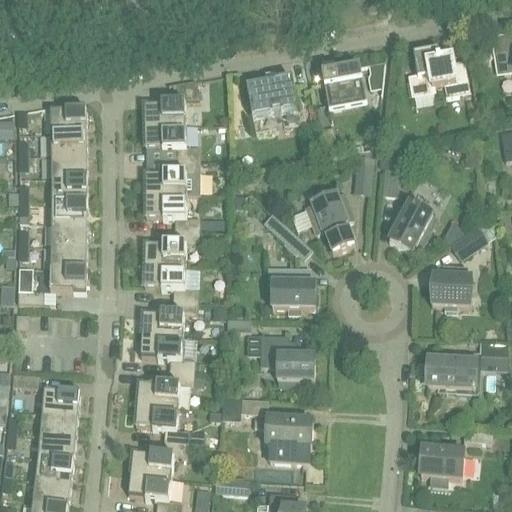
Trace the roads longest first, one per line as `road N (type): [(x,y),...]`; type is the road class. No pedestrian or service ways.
road 1 (residential): [(511,19),(104,92)]
road 2 (residential): [(105,348),(104,92)]
road 3 (residential): [(395,325),(404,305),(398,284),(380,272),(359,274),(344,290),(342,311),(355,329),(387,331)]
road 4 (residential): [(387,511),(397,372),(387,331)]
road 5 (residential): [(93,511),(105,348)]
road 6 (residential): [(0,43),(142,17)]
